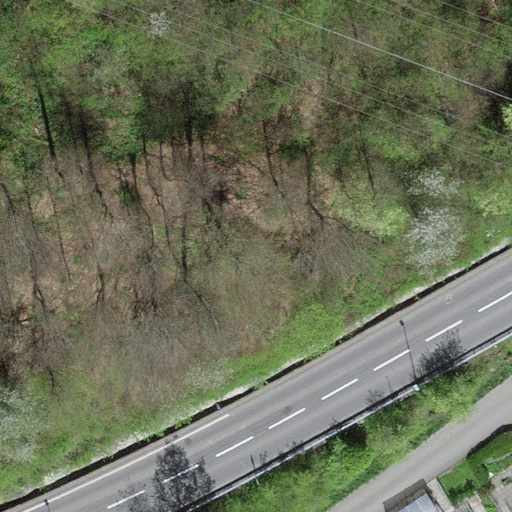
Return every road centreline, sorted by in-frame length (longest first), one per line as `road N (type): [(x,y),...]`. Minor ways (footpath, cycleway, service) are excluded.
road 1 (secondary): [(109,511),(511,293)]
road 2 (residential): [(511,401),(370,511)]
